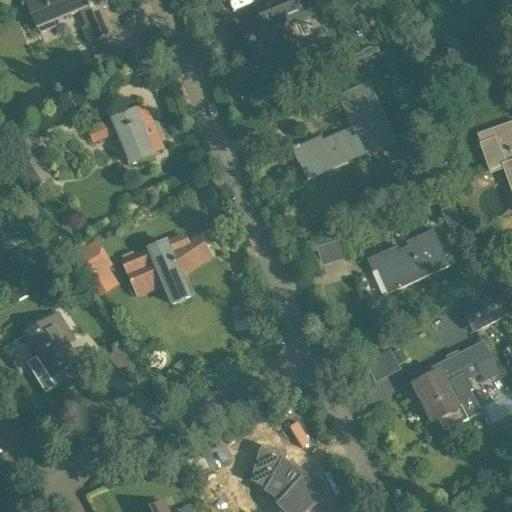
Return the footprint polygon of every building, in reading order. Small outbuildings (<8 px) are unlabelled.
[(100,4),(91,7),(88,0),(41,0),(28,6),(39,31),(81,13),(87,28),(82,31),(88,44),(113,34),(100,4)] [(260,20),(241,28),(250,49),(253,58),(268,51),(269,54),(281,49),(280,46),(292,41),(286,26),(317,14),(310,0),(270,0),(268,1),(255,6),(260,20)] [(114,61),(118,70),(127,66),(123,58),(114,61)] [(299,146),(292,149),(307,182),(324,174),(323,173),(381,148),(395,142),(389,130),(377,102),(369,83),(338,97),(346,115),(352,129),(312,146),(310,143),(299,148),(299,146)] [(133,113),(113,122),(93,130),(98,142),(119,134),(132,166),(153,157),(153,156),(162,152),(144,107),(133,112),(133,113)] [(511,122),(477,135),(491,173),(503,169),(511,192),(511,122)] [(24,135),(7,145),(33,190),(51,180),(24,135)] [(453,207),(442,212),(450,229),(461,224),(453,207)] [(401,256),(398,247),(367,261),(373,274),(378,271),(389,294),(384,297),(384,298),(451,267),(434,230),(406,243),(410,252),(401,256)] [(4,236),(0,238),(0,253),(1,255),(11,249),(4,236)] [(179,240),(123,263),(137,297),(163,286),(172,307),(190,299),(181,279),(213,258),(200,238),(183,249),(179,240)] [(78,252),(102,297),(124,285),(100,240),(78,252)] [(340,240),(318,246),(323,264),(345,257),(340,240)] [(465,307),(478,331),(508,316),(495,291),(465,307)] [(58,314),(25,335),(4,349),(18,371),(28,364),(46,394),(58,387),(53,379),(79,363),(66,342),(73,338),(58,314)] [(432,370),(435,376),(415,386),(433,423),(438,421),(444,433),(468,421),(461,408),(458,409),(453,401),(473,391),(462,369),(475,362),(485,382),(499,376),(483,345),(432,370)] [(407,363),(401,351),(393,355),(399,366),(407,363)] [(262,447),(252,483),(268,489),(266,493),(281,504),(278,507),(282,511),(303,511),(319,500),(321,502),(322,501),(303,480),(306,476),(285,461),(287,457),(262,447)]
